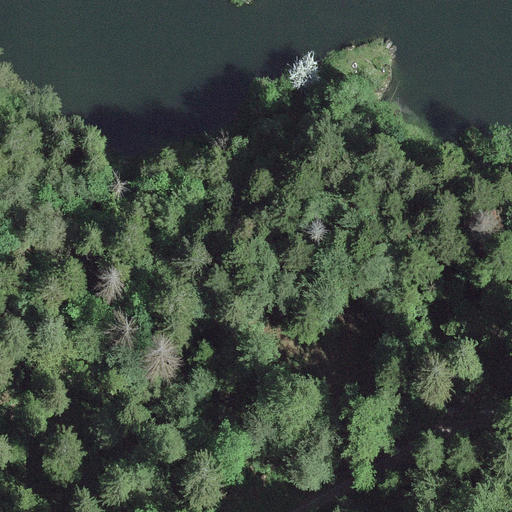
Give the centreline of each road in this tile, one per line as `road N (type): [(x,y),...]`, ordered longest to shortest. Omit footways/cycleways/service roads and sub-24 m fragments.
road 1 (track): [(0,413),(69,381),(131,337),(207,240),(281,183),(294,164),(283,109)]
road 2 (track): [(306,511),(432,437),(511,419)]
